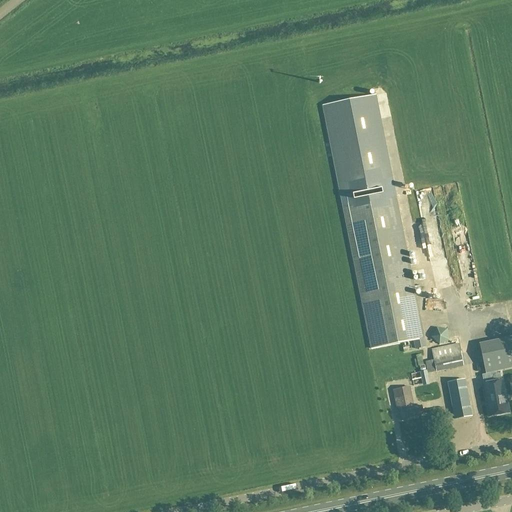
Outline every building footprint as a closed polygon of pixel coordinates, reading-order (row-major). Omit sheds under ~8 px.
[(378,94),(382,118),(392,116),(389,92),(378,94)] [(415,350),(425,348),(423,339),(424,338),(423,337),(374,96),(322,106),(371,350),(413,341),(415,350)] [(434,258),(443,257),(439,229),(430,230),(434,258)] [(504,334),(511,333),(511,331),(511,315),(492,316),(493,325),(503,324),(504,334)] [(449,330),(437,333),(441,347),(453,344),(449,330)] [(511,337),(479,345),(485,374),(511,368),(511,337)] [(462,346),(435,350),(436,362),(439,361),(440,372),(465,368),(462,346)] [(429,385),(428,384),(426,372),(420,373),(422,387),(429,385)] [(464,380),(447,384),(454,420),(471,416),(464,380)] [(488,417),(507,413),(501,381),(482,385),(488,417)] [(409,388),(393,391),(396,407),(397,406),(400,421),(415,418),(414,416),(422,415),(421,406),(413,408),(409,388)]
